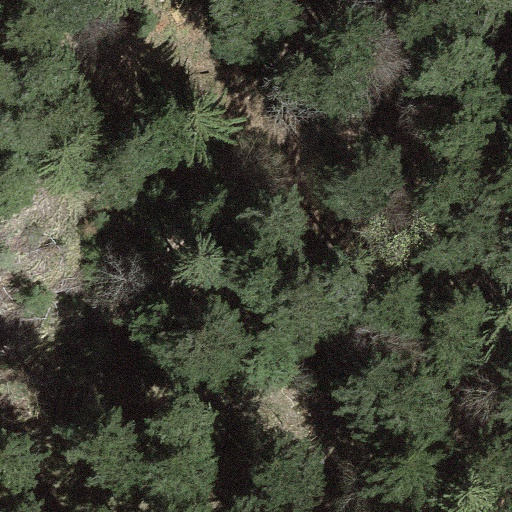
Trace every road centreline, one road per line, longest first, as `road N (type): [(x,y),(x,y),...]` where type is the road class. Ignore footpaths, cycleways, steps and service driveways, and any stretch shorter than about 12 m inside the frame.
road 1 (track): [(444,511),(494,382),(511,285)]
road 2 (track): [(511,188),(500,0)]
